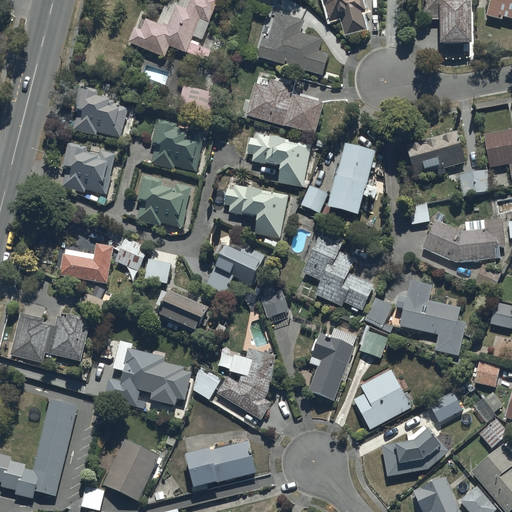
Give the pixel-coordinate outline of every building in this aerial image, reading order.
[(134,26),(128,42),(166,57),(170,47),(207,62),(212,50),(193,43),(202,19),(211,23),(220,0),(190,0),(187,8),(176,4),(168,23),(165,22),(163,25),(146,18),(142,29),(134,26)] [(324,0),(329,19),(340,16),(345,35),(368,30),(363,12),(366,11),(363,0),(324,0)] [(472,0),(424,0),(425,15),(430,15),(430,19),(442,19),(442,44),(473,43),(472,0)] [(511,0),(490,0),(487,15),(504,19),(504,17),(511,18),(511,0)] [(263,38),(257,58),(323,76),(329,54),(320,52),(323,39),(301,33),(305,20),(277,12),(270,40),(263,38)] [(255,83),(247,115),(317,134),(325,102),(294,94),(293,98),(290,97),(294,85),(271,79),(269,87),(255,83)] [(79,111),(74,129),(97,135),(98,132),(122,138),(130,108),(111,103),(112,99),(98,95),(100,90),(80,85),(74,110),(79,111)] [(221,95),(184,85),(178,110),(215,119),(221,95)] [(157,147),(152,164),(174,170),(175,166),(197,172),(208,133),(158,119),(151,145),(157,147)] [(511,165),(511,172),(511,129),(485,134),(490,168),(511,165)] [(467,162),(458,131),(408,145),(417,175),(435,170),(436,176),(447,173),(446,168),(467,162)] [(279,183),(304,188),(312,144),(258,133),(257,140),(251,138),(248,154),(254,155),(253,163),(268,166),(269,160),(283,163),(279,183)] [(108,195),(117,155),(101,151),(100,155),(87,153),(88,147),(68,142),(62,168),(67,169),(63,188),(86,193),(87,190),(108,195)] [(347,142),(341,164),(337,163),(333,179),(337,180),(330,208),(361,215),(366,195),(376,198),(378,188),(368,186),(377,150),(347,142)] [(490,170),(460,174),(463,196),(492,192),(490,170)] [(183,229),(192,188),(177,185),(177,188),(163,185),(165,180),(143,175),(137,201),(143,202),(139,220),(162,226),(162,224),(183,229)] [(281,240),(290,195),(236,184),(234,190),(229,189),(226,204),(231,205),(230,213),(244,216),(245,212),(260,215),(256,235),(281,240)] [(329,194),(310,186),(302,206),(322,214),(329,194)] [(409,208),(412,225),(431,221),(427,204),(409,208)] [(462,232),(436,219),(424,248),(457,262),(501,257),(500,247),(507,246),(504,218),(464,223),(465,231),(462,232)] [(323,231),(303,273),(322,282),(316,294),(343,307),(345,302),(353,306),(352,309),(358,312),(360,309),(363,310),(375,285),(349,273),(356,258),(340,251),(344,241),(323,231)] [(126,237),(116,261),(139,271),(149,247),(126,237)] [(96,243),(93,259),(64,254),(60,275),(107,283),(114,246),(96,243)] [(227,244),(208,283),(227,293),(235,276),(242,279),(241,281),(251,286),(266,255),(255,250),(253,252),(243,247),(241,251),(227,244)] [(144,279),(166,283),(170,263),(148,259),(144,279)] [(462,307),(430,301),(434,285),(411,280),(408,297),(399,296),(397,307),(404,309),(401,326),(440,335),(436,351),(460,356),(467,323),(459,321),(462,307)] [(169,290),(158,316),(196,333),(207,307),(169,290)] [(103,300),(86,293),(82,303),(103,311),(106,301),(115,305),(118,296),(106,291),(103,300)] [(283,291),(261,298),(268,318),(290,311),(283,291)] [(394,306),(376,298),(365,321),(391,333),(394,327),(386,323),(394,306)] [(511,305),(496,302),(491,324),(511,328),(511,305)] [(82,361),(91,319),(69,314),(68,318),(58,316),(56,326),(43,324),(45,318),(20,313),(11,356),(44,363),(45,356),(52,358),(53,355),(82,361)] [(310,391),(335,401),(359,337),(336,329),(333,337),(322,333),(320,340),(316,338),(311,351),(315,352),(311,363),(319,366),(310,391)] [(389,339),(368,331),(361,350),(382,358),(389,339)] [(152,392),(150,399),(175,405),(177,398),(185,400),(192,372),(183,370),(184,366),(164,362),(165,356),(128,347),(124,363),(125,364),(121,381),(109,378),(105,394),(138,401),(141,389),(152,392)] [(240,380),(238,382),(227,376),(217,393),(261,419),(271,403),(264,398),(268,393),(276,363),(273,363),(275,355),(248,348),(240,380)] [(500,370),(481,365),(475,387),(494,392),(500,370)] [(366,393),(355,399),(371,430),(413,408),(412,406),(415,404),(408,391),(406,393),(393,369),(362,386),(366,393)] [(454,391),(431,404),(443,425),(466,412),(454,391)] [(502,410),(493,398),(474,413),(485,428),(496,419),(494,416),(502,410)] [(17,489),(16,494),(33,498),(35,491),(56,496),(78,406),(51,400),(33,470),(24,468),(25,464),(10,460),(11,456),(0,453),(0,482),(2,483),(1,485),(17,489)] [(509,437),(497,425),(481,441),(493,453),(509,437)] [(410,440),(383,446),(389,477),(430,470),(451,452),(429,427),(427,429),(424,426),(409,439),(410,440)] [(104,485),(138,501),(160,456),(125,439),(104,485)] [(249,441),(212,449),(211,447),(186,453),(194,487),(218,481),(218,482),(256,473),(249,441)] [(511,511),(511,459),(505,451),(472,479),(500,511),(511,511)] [(460,511),(445,477),(414,490),(423,511),(460,511)] [(86,486),(81,506),(100,511),(105,491),(86,486)] [(493,511),(477,493),(462,506),(467,511),(493,511)]
